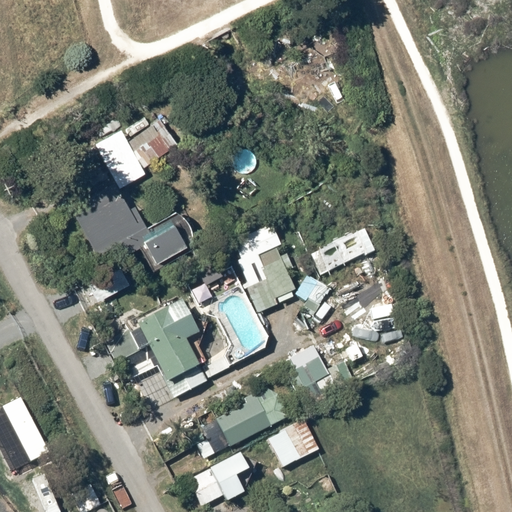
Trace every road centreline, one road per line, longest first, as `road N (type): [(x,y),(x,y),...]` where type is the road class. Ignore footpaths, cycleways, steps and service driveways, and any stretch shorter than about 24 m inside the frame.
road 1 (residential): [(153,511),(0,239)]
road 2 (unknown): [(114,61),(0,152)]
